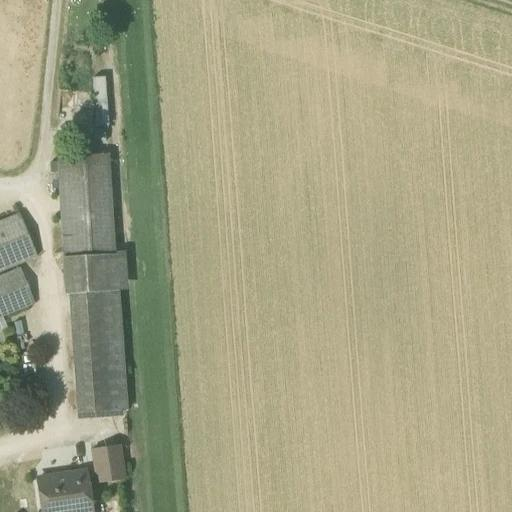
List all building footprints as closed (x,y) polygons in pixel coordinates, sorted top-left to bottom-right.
[(93,78),(94,102),(106,102),(105,78),(93,78)] [(106,102),(94,102),(96,127),(108,126),(106,102)] [(57,157),(64,258),(114,255),(107,154),(57,157)] [(0,271),(36,256),(19,215),(0,222),(0,271)] [(115,255),(114,255),(64,258),(66,296),(70,295),(78,414),(126,411),(115,255)] [(0,277),(0,318),(2,317),(34,304),(20,269),(0,277)] [(91,450),(96,484),(124,480),(119,446),(91,450)] [(91,511),(86,476),(56,480),(56,477),(38,479),(42,511),(91,511)]
